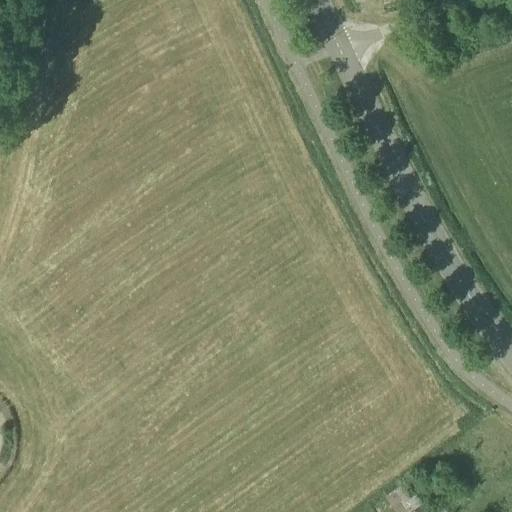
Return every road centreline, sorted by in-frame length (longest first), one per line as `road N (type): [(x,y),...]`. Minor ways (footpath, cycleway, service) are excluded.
road 1 (tertiary): [(511,355),(438,252),(339,50)]
road 2 (unclassified): [(477,0),(339,50)]
